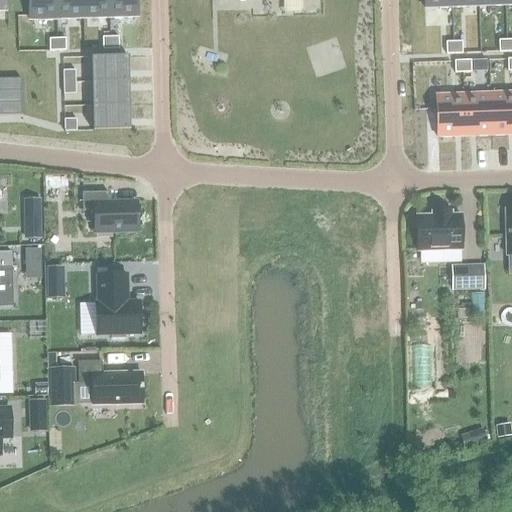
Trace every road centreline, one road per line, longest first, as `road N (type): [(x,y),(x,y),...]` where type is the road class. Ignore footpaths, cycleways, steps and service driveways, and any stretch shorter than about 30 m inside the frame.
road 1 (residential): [(168,417),(162,173)]
road 2 (residential): [(162,173),(390,184)]
road 3 (residential): [(386,0),(390,184)]
road 4 (residential): [(162,173),(157,0)]
road 5 (residential): [(0,153),(162,173)]
road 6 (residential): [(390,184),(396,337)]
road 7 (residential): [(390,184),(511,180)]
